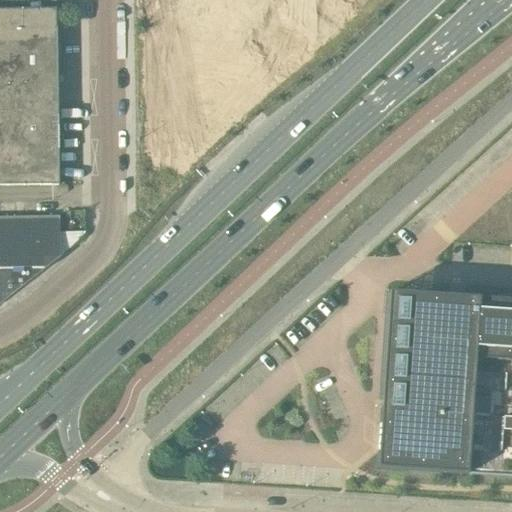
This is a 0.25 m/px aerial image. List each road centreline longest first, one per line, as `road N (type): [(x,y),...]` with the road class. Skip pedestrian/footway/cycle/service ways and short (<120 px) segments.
road 1 (primary): [(430,0),(0,406)]
road 2 (primary): [(65,396),(495,0)]
road 3 (unclassified): [(90,489),(511,98)]
road 4 (unclassified): [(111,0),(110,237),(46,302),(0,330)]
